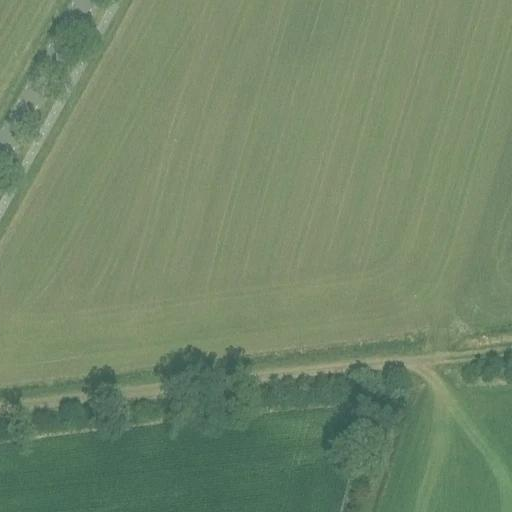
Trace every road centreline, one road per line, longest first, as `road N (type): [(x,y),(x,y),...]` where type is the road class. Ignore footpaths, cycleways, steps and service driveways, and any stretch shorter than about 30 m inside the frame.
road 1 (track): [(511,358),(0,416)]
road 2 (tertiary): [(0,149),(82,0)]
